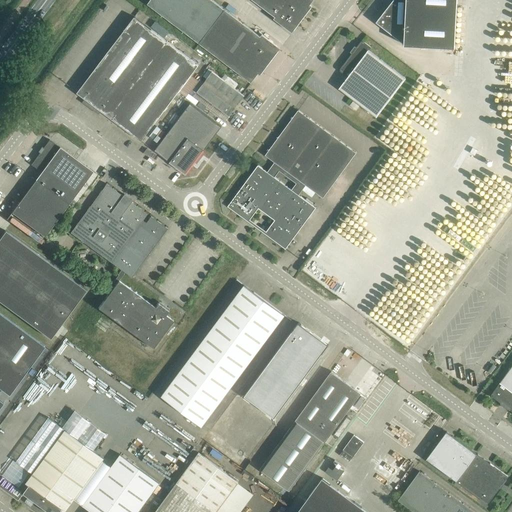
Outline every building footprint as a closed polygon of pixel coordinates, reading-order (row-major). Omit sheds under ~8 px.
[(212,0),(150,0),(148,4),(252,82),(259,73),(261,74),(281,48),(273,42),(271,44),(212,0)] [(254,0),(292,29),(313,0),(254,0)] [(393,0),(376,22),(404,44),(404,45),(455,48),(457,0),(393,0)] [(135,17),(77,93),(141,141),(199,65),(135,17)] [(348,77),(339,88),(377,117),(406,78),(369,50),(371,47),(364,42),(360,42),(357,47),(356,46),(350,53),(352,54),(341,68),(348,77)] [(210,71),(196,92),(221,110),(229,116),(245,96),(237,90),(210,71)] [(190,103),(155,150),(186,173),(221,127),(190,103)] [(284,129),(265,155),(275,162),(306,185),(316,192),(323,198),(356,153),(298,110),(289,123),(292,126),(288,131),(284,129)] [(50,139),(31,164),(42,172),(36,179),(69,203),(87,179),(93,171),(50,139)] [(306,185),(275,162),(274,163),(268,172),(258,165),(228,206),(228,207),(229,206),(250,221),(259,208),(275,220),(266,232),(286,247),(285,249),(286,249),(291,242),(295,245),(297,242),(293,239),(316,208),(299,195),(302,190),(306,185)] [(36,179),(12,212),(45,236),(69,203),(36,179)] [(106,183),(71,232),(116,266),(152,217),(151,216),(146,222),(143,220),(147,213),(106,183)] [(111,290),(98,307),(153,348),(167,328),(173,320),(166,314),(168,310),(158,303),(155,307),(119,280),(125,272),(132,277),(168,228),(152,217),(116,266),(121,269),(118,274),(119,274),(108,288),(111,290)] [(0,301),(50,338),(86,290),(5,230),(0,237),(0,301)] [(244,285),(162,395),(202,425),(285,315),(244,285)] [(0,390),(1,389),(9,394),(44,346),(0,313),(0,390)] [(295,322),(235,404),(268,429),(330,347),(295,322)] [(511,366),(499,385),(493,393),(493,397),(511,410),(511,366)] [(331,371),(296,420),(299,421),(311,431),(322,439),(326,441),(361,393),(331,371)] [(296,420),(260,469),(290,491),(326,441),(322,439),(311,431),(299,421),(296,420)] [(30,485),(24,493),(48,510),(47,511),(59,511),(62,509),(65,511),(71,502),(104,459),(65,431),(33,475),(27,483),(30,485)] [(441,439),(427,458),(480,498),(488,504),(508,476),(447,431),(441,439)] [(354,435),(344,450),(353,457),(364,442),(354,435)] [(215,511),(239,481),(199,453),(155,511),(215,511)] [(93,511),(92,511),(137,511),(159,483),(119,454),(88,496),(82,504),(93,511)] [(333,462),(326,472),(338,480),(345,470),(333,462)] [(419,471),(397,500),(413,511),(475,511),(471,509),(419,471)] [(369,511),(322,477),(295,511),(369,511)]
